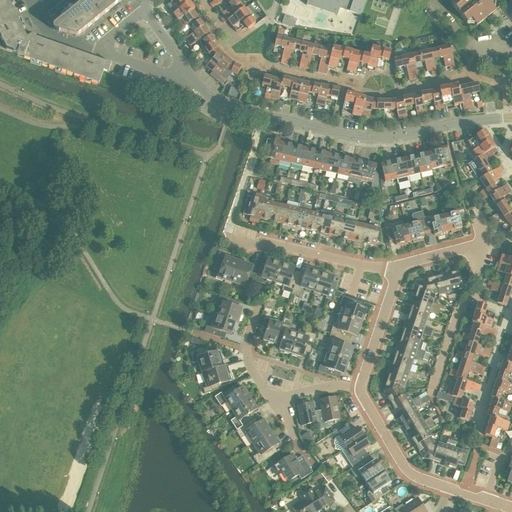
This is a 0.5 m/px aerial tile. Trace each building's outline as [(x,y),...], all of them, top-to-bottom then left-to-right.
[(110,65),(35,39),(35,37),(31,36),(27,38),(25,33),(22,33),(7,0),(0,0),(0,39),(2,43),(0,43),(0,49),(17,55),(17,57),(98,85),(103,72),(107,73),(111,64),(110,64),(110,65)] [(121,0),(71,0),(50,17),(56,24),(53,26),(53,27),(52,27),(52,28),(52,29),(53,30),(53,31),(54,31),(76,37),(121,0)] [(174,0),(170,3),(167,6),(173,14),(178,21),(192,11),(194,10),(193,9),(192,8),(193,7),(191,4),(190,5),(189,4),(188,2),(186,0),(174,0)] [(210,4),(209,4),(212,8),(213,8),(224,0),(212,0),(214,1),(210,4)] [(221,20),(220,20),(223,24),(226,22),(227,21),(228,20),(229,20),(243,10),(236,0),(225,0),(229,5),(231,7),(222,13),(225,17),(221,20)] [(307,0),(306,5),(306,6),(307,6),(307,5),(321,10),(321,11),(322,11),(322,10),(328,12),(336,15),(336,16),(337,16),(339,10),(339,9),(340,9),(351,13),(360,16),(361,17),(362,16),(361,16),(366,1),(366,0),(307,0)] [(454,0),(455,1),(451,5),(466,24),(471,20),(476,26),(486,19),(495,11),(490,5),(495,1),(494,0),(454,0)] [(228,20),(227,21),(230,24),(231,27),(232,27),(236,33),(236,32),(237,34),(241,32),(245,28),(247,30),(249,29),(253,26),(254,25),(253,23),(249,18),(243,10),(229,20),(228,20)] [(178,21),(176,22),(181,30),(190,23),(192,26),(192,27),(190,28),(194,33),(203,27),(199,21),(197,18),(192,11),(178,21)] [(187,38),(185,39),(191,47),(193,45),(201,39),(207,47),(212,44),(214,42),(210,37),(208,34),(203,27),(194,33),(187,38)] [(277,35),(274,46),(284,48),(282,57),(280,63),(289,66),(290,62),(293,51),(295,42),(287,40),(283,39),(284,32),(278,30),(277,35)] [(313,46),(311,55),(321,58),(317,72),(317,73),(326,75),(328,67),(329,65),(328,65),(332,51),(319,48),(321,41),(316,40),(315,40),(314,46),(313,46)] [(311,55),(313,46),(295,42),(293,51),(302,53),(299,68),(308,70),(311,55)] [(207,47),(203,50),(206,55),(208,54),(209,55),(213,59),(206,67),(212,72),(225,57),(221,54),(218,52),(215,49),(212,44),(207,47)] [(440,49),(431,51),(433,60),(442,57),(445,67),(449,66),(450,71),(455,70),(451,55),(449,46),(440,49)] [(349,61),(351,53),(332,48),(332,51),(328,65),(329,65),(328,67),(342,70),(344,71),(346,61),(349,61)] [(388,62),(389,60),(390,55),(390,53),(387,52),(381,51),(372,48),(371,48),(369,57),(367,65),(367,66),(367,67),(374,69),(376,69),(381,71),(381,70),(383,71),(385,64),(386,61),(388,62)] [(421,53),(412,55),(414,64),(424,62),(425,66),(426,72),(430,71),(431,76),(436,75),(436,74),(433,60),(431,51),(421,53)] [(367,65),(369,57),(367,57),(352,53),(351,53),(349,61),(346,72),(360,75),(363,75),(364,69),(365,66),(365,65),(366,66),(367,66),(367,65)] [(412,55),(393,60),(395,69),(403,67),(405,66),(408,79),(409,81),(418,79),(418,78),(414,64),(412,55)] [(213,72),(210,76),(221,85),(231,74),(231,76),(236,78),(237,76),(238,73),(240,69),(241,68),(234,65),(232,63),(225,57),(212,72),(213,72)] [(264,77),(261,87),(266,89),(264,99),(269,100),(270,98),(278,100),(281,89),(280,89),(282,81),(264,77)] [(282,81),(280,89),(281,89),(286,90),(286,89),(288,88),(291,89),(288,99),(297,101),(301,82),(283,78),(282,81)] [(301,82),(297,101),(305,103),(308,93),(311,94),(312,95),(312,96),(317,98),(320,87),(301,82)] [(458,88),(462,104),(462,105),(463,112),(473,110),(469,95),(479,92),(477,84),(458,88)] [(451,87),(439,90),(443,105),(453,103),(454,107),(462,105),(462,104),(458,88),(458,85),(455,86),(455,85),(451,86),(451,87)] [(317,98),(316,105),(324,107),(327,96),(330,97),(331,99),(331,100),(336,101),(339,92),(339,90),(320,86),(320,87),(317,98)] [(231,88),(228,96),(236,99),(239,91),(231,88)] [(439,90),(421,94),(423,105),(429,104),(428,102),(433,101),(435,111),(444,109),(443,105),(439,90)] [(346,94),(342,109),(343,109),(353,112),(352,116),(360,118),(365,99),(362,98),(363,97),(359,96),(359,97),(346,94)] [(421,94),(402,99),(405,109),(410,108),(410,106),(414,105),(417,115),(425,113),(423,105),(421,94)] [(365,99),(360,118),(368,120),(371,110),(377,111),(378,112),(378,113),(383,113),(383,102),(376,102),(365,99)] [(390,102),(383,102),(383,113),(389,113),(389,112),(391,111),(392,110),(394,110),(396,110),(398,120),(407,118),(405,109),(402,99),(390,102)] [(470,140),(467,142),(477,158),(477,159),(478,159),(494,148),(490,142),(489,140),(486,136),(484,132),(483,132),(483,133),(470,140)] [(282,144),(283,144),(284,139),(275,137),(274,142),(266,140),(265,146),(269,146),(268,150),(265,149),(280,153),(282,144)] [(291,146),(283,144),(282,144),(280,153),(278,161),(278,165),(289,168),(290,164),(294,148),(291,147),(291,146)] [(302,167),(306,149),(297,147),(297,149),(294,148),(290,164),(302,167)] [(444,169),(451,167),(446,147),(440,148),(440,150),(436,151),(435,149),(429,151),(430,153),(427,153),(431,170),(431,169),(443,167),(444,169)] [(471,162),(468,165),(468,166),(478,181),(479,180),(483,177),(491,172),(486,164),(493,159),(495,158),(494,158),(492,155),(497,152),(494,148),(478,159),(477,159),(471,162)] [(278,161),(280,153),(265,149),(265,150),(268,150),(267,153),(264,153),(264,152),(263,152),(262,158),(270,159),(269,164),(277,166),(277,165),(278,165),(278,161)] [(313,170),(317,154),(314,153),(314,151),(306,149),(302,167),(313,170)] [(327,154),(324,154),(320,153),(320,154),(317,154),(313,170),(322,172),(327,154)] [(432,171),(431,169),(431,170),(427,153),(419,156),(419,159),(416,160),(420,174),(432,171)] [(337,157),(328,155),(327,154),(322,172),(337,175),(340,159),(337,158),(337,157)] [(416,160),(413,161),(412,157),(404,159),(408,177),(420,174),(416,160)] [(348,178),(353,160),(344,158),(343,160),(340,159),(337,175),(336,180),(347,183),(348,178)] [(409,182),(408,177),(404,159),(395,161),(396,165),(393,165),(396,180),(398,185),(409,182)] [(360,180),(364,164),(361,164),(361,162),(353,160),(348,178),(347,183),(355,185),(356,187),(358,188),(360,180)] [(377,172),(375,171),(376,166),(367,163),(367,165),(364,164),(360,180),(371,183),(371,187),(378,189),(377,172)] [(393,165),(390,166),(389,163),(380,165),(384,182),(396,180),(393,165)] [(483,177),(479,180),(485,189),(480,193),(484,199),(489,196),(497,191),(492,183),(500,178),(501,177),(498,174),(503,171),(502,170),(500,167),(491,172),(483,177)] [(497,191),(489,196),(496,206),(494,207),(498,213),(507,207),(502,199),(510,193),(511,193),(506,185),(505,186),(497,191)] [(263,201),(264,197),(255,195),(254,199),(246,197),(244,206),(260,210),(263,201)] [(274,204),(275,199),(264,197),(263,201),(260,210),(258,219),(267,221),(267,219),(270,220),(274,204)] [(299,205),(298,205),(286,202),(285,207),(286,207),(281,224),(290,227),(290,225),(293,226),(299,205)] [(304,204),(301,203),(299,203),(298,205),(299,205),(293,226),(296,226),(296,228),(307,231),(311,213),(309,213),(310,207),(304,205),(304,204)] [(285,207),(274,204),(270,220),(273,221),(273,222),(281,224),(286,207),(285,207)] [(258,219),(260,210),(244,206),(242,215),(250,217),(249,222),(257,224),(258,219)] [(507,207),(498,213),(502,219),(504,218),(510,227),(511,228),(511,214),(507,207)] [(460,225),(466,223),(462,208),(455,210),(456,212),(443,216),(447,232),(450,231),(451,233),(456,232),(456,230),(461,228),(460,225)] [(321,215),(317,232),(319,232),(319,234),(328,236),(332,218),(334,213),(322,211),(321,215)] [(423,218),(424,218),(422,212),(413,214),(412,216),(413,224),(405,226),(409,242),(412,241),(413,244),(418,242),(418,240),(423,238),(422,235),(427,233),(423,218)] [(321,215),(313,214),(311,213),(307,231),(313,232),(314,231),(317,232),(321,215)] [(340,237),(345,216),(334,213),(333,218),(332,218),(328,236),(337,238),(337,236),(340,237)] [(356,224),(358,219),(345,216),(340,237),(343,238),(343,239),(351,241),(356,224)] [(445,233),(447,232),(443,216),(431,219),(430,217),(424,218),(423,218),(427,233),(433,232),(434,236),(439,234),(439,236),(445,235),(445,233)] [(367,226),(356,224),(351,241),(360,243),(360,242),(364,243),(367,226)] [(367,226),(364,243),(367,243),(366,245),(375,247),(379,229),(367,226)] [(406,243),(409,242),(405,226),(393,229),(392,227),(385,229),(389,244),(394,242),(395,246),(401,244),(401,247),(407,245),(406,243)] [(511,268),(511,247),(509,247),(506,257),(502,256),(499,264),(511,268)] [(219,254),(213,271),(219,273),(218,278),(232,283),(239,262),(227,258),(227,256),(219,254)] [(256,275),(254,282),(264,285),(265,280),(274,283),(281,263),(267,259),(263,271),(258,269),(256,275)] [(239,262),(232,283),(244,287),(242,292),(249,294),(254,282),(256,275),(249,273),(251,267),(239,262)] [(281,263),(274,283),(283,286),(281,291),(291,294),(298,276),(292,274),(294,268),(281,263)] [(511,288),(511,286),(511,268),(499,264),(496,272),(506,275),(505,279),(504,279),(503,279),(501,284),(501,285),(511,288)] [(298,276),(291,294),(302,298),(304,290),(313,293),(320,273),(306,268),(303,278),(298,276)] [(446,275),(453,301),(457,300),(454,291),(462,289),(462,286),(468,285),(466,277),(460,279),(458,272),(446,275)] [(320,273),(313,293),(326,297),(325,299),(331,301),(334,294),(337,285),(331,283),(333,277),(320,273)] [(449,302),(453,301),(446,275),(434,278),(438,294),(438,296),(446,294),(449,302)] [(431,296),(432,296),(438,294),(434,278),(420,282),(417,291),(431,296)] [(501,285),(501,284),(488,280),(487,285),(492,286),(490,291),(500,294),(497,304),(506,306),(511,288),(501,285)] [(434,296),(432,296),(431,296),(417,291),(413,302),(439,311),(440,307),(432,304),(434,296)] [(236,308),(238,302),(219,296),(217,302),(222,304),(218,316),(234,322),(237,323),(241,310),(236,308)] [(342,296),(339,307),(344,308),(341,317),(361,324),(365,310),(359,308),(361,303),(342,296)] [(269,299),(261,302),(263,308),(264,308),(272,311),(276,301),(269,299)] [(437,315),(439,311),(413,302),(409,314),(426,319),(429,312),(437,315)] [(477,307),(471,323),(474,324),(490,330),(490,329),(492,323),(493,321),(495,315),(494,315),(495,313),(488,311),(485,310),(486,308),(477,305),(477,307)] [(424,327),(426,319),(409,314),(405,325),(431,334),(432,330),(424,327)] [(218,316),(218,317),(215,316),(211,328),(205,326),(203,333),(223,339),(225,334),(230,335),(234,322),(218,316)] [(333,324),(330,334),(348,340),(350,335),(356,337),(361,324),(341,317),(338,325),(333,324)] [(269,321),(263,341),(274,345),(275,342),(280,325),(269,321)] [(463,334),(461,340),(468,342),(476,345),(477,345),(480,335),(490,339),(492,340),(494,340),(497,331),(495,331),(492,330),(490,329),(490,330),(474,324),(471,323),(470,329),(472,329),(471,333),(470,336),(463,334)] [(280,325),(275,342),(280,344),(279,350),(290,354),(296,334),(290,332),(291,327),(281,324),(281,325),(280,325)] [(430,337),(431,334),(405,325),(401,336),(418,342),(419,342),(421,335),(430,337)] [(296,334),(290,354),(301,358),(303,352),(309,354),(315,335),(305,332),(303,337),(296,334)] [(330,334),(326,345),(331,346),(328,355),(348,362),(353,348),(346,346),(348,340),(330,334)] [(423,343),(419,342),(418,342),(401,336),(398,348),(423,356),(425,352),(420,351),(423,343)] [(457,352),(455,358),(462,360),(470,363),(473,354),(474,353),(486,358),(488,358),(491,350),(491,349),(489,349),(477,345),(476,345),(468,342),(464,354),(457,352)] [(208,349),(202,350),(201,347),(194,350),(195,352),(190,354),(193,363),(198,362),(201,373),(224,366),(219,351),(209,354),(208,349)] [(422,360),(423,356),(398,348),(394,359),(411,365),(413,357),(422,360)] [(321,362),(317,372),(336,378),(337,373),(344,375),(348,362),(328,355),(325,363),(321,362)] [(408,372),(411,365),(394,359),(390,370),(416,379),(417,375),(408,372)] [(451,370),(449,376),(456,378),(458,379),(464,381),(467,371),(480,376),(482,376),(483,374),(485,367),(480,366),(470,363),(462,360),(458,372),(451,370)] [(499,373),(496,380),(507,384),(507,383),(509,378),(508,378),(507,376),(508,373),(511,374),(511,365),(506,364),(506,363),(503,362),(500,370),(499,373)] [(217,385),(231,381),(227,366),(224,366),(201,373),(205,388),(202,389),(204,394),(213,392),(213,391),(218,389),(217,385)] [(414,383),(416,379),(390,370),(386,382),(402,387),(402,388),(403,388),(406,380),(414,383)] [(447,394),(447,395),(448,395),(452,397),(455,398),(460,400),(460,399),(463,390),(471,393),(473,393),(475,389),(479,391),(481,386),(479,385),(464,381),(458,379),(454,390),(449,389),(447,394)] [(491,395),(490,398),(492,399),(501,402),(501,401),(503,396),(502,396),(501,394),(502,391),(511,394),(511,385),(507,383),(507,384),(496,380),(494,388),(493,391),(491,395)] [(401,390),(402,388),(402,387),(386,382),(383,391),(390,404),(404,395),(401,390)] [(220,394),(215,398),(221,407),(226,404),(231,410),(249,398),(242,387),(236,391),(233,386),(220,394)] [(397,414),(420,401),(418,397),(410,401),(406,394),(404,395),(390,404),(397,414)] [(420,401),(397,414),(403,425),(418,416),(414,409),(422,404),(423,405),(430,401),(427,396),(420,401)] [(236,417),(230,421),(236,431),(255,419),(251,413),(257,409),(249,398),(231,410),(236,417)] [(455,398),(453,406),(463,409),(461,413),(460,413),(459,413),(457,419),(459,419),(468,422),(470,416),(471,412),(474,404),(472,403),(460,399),(460,400),(455,398)] [(322,414),(315,415),(318,430),(331,428),(329,421),(339,419),(335,399),(320,402),(322,414)] [(488,410),(486,417),(487,417),(490,418),(497,420),(499,415),(498,415),(497,413),(498,410),(508,413),(511,405),(501,401),(501,402),(492,399),(492,400),(490,406),(488,410)] [(312,404),(297,407),(301,426),(316,423),(312,404)] [(409,435),(432,421),(430,418),(422,422),(418,416),(403,425),(409,435)] [(486,431),(484,436),(485,436),(492,439),(499,441),(502,431),(506,432),(509,424),(497,420),(490,418),(488,425),(487,426),(487,427),(486,431)] [(236,431),(236,432),(240,439),(246,435),(252,444),(271,432),(267,426),(268,425),(264,419),(258,424),(255,419),(236,431)] [(430,438),(431,437),(426,429),(434,425),(432,421),(409,435),(415,445),(429,437),(430,438)] [(356,428),(351,431),(346,424),(331,434),(334,439),(338,436),(346,448),(362,437),(356,428)] [(271,432),(252,444),(259,453),(253,457),(258,465),(277,452),(273,447),(280,443),(276,437),(275,438),(271,432)] [(307,433),(301,438),(308,449),(315,444),(307,433)] [(346,448),(341,451),(347,460),(352,468),(367,458),(368,457),(363,450),(368,447),(362,437),(346,448)] [(434,444),(430,438),(429,437),(415,445),(422,458),(432,461),(437,446),(434,444)] [(443,465),(452,439),(448,438),(445,447),(437,444),(437,446),(432,461),(443,465)] [(462,448),(460,452),(453,449),(456,441),(452,439),(443,465),(455,469),(458,462),(464,464),(469,451),(462,448)] [(496,450),(499,441),(492,439),(489,447),(496,450)] [(292,455),(271,468),(276,475),(281,472),(281,473),(283,472),(289,481),(298,475),(300,480),(312,473),(305,460),(298,465),(295,460),(292,455)] [(370,463),(367,458),(352,468),(349,470),(354,477),(357,478),(360,476),(365,483),(383,472),(375,460),(370,463)] [(386,486),(390,484),(383,472),(365,483),(370,491),(367,492),(366,496),(371,503),(389,491),(386,486)] [(322,478),(319,473),(313,477),(316,481),(322,478)] [(295,511),(316,511),(333,501),(325,487),(314,494),(312,490),(300,497),(303,501),(293,507),(295,511)] [(393,511),(425,511),(417,499),(404,508),(402,505),(393,511)]
